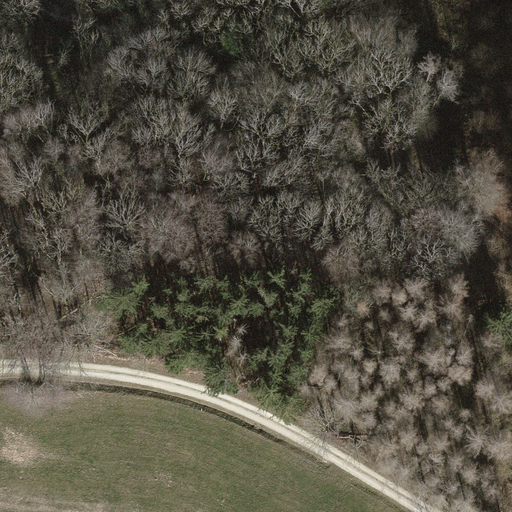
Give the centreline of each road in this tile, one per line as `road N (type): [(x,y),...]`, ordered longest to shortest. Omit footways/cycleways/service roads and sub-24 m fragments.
road 1 (track): [(23,0),(393,159),(511,240)]
road 2 (track): [(421,511),(182,389),(0,371)]
